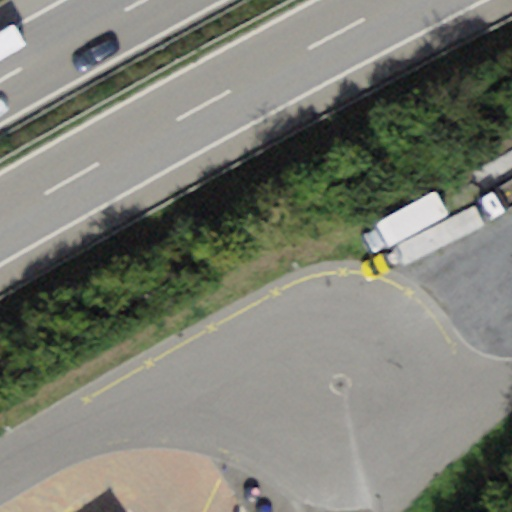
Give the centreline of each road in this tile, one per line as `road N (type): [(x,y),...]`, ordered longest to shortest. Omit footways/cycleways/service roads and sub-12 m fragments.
road 1 (motorway): [(0,221),(403,0)]
road 2 (motorway): [(145,0),(0,82)]
